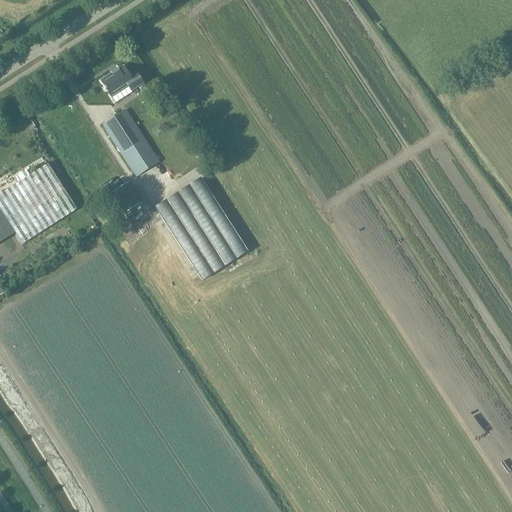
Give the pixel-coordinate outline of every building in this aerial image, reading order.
[(131,92),(143,84),(136,74),(130,78),(123,68),(117,72),(118,73),(114,75),(113,74),(101,82),(110,96),(127,86),(131,92)] [(136,178),(159,163),(126,111),(103,126),(136,178)] [(0,195),(0,212),(14,234),(22,246),(77,210),(48,165),(0,195)] [(201,179),(155,208),(202,282),(248,252),(201,179)] [(0,243),(14,234),(0,212),(0,243)]
